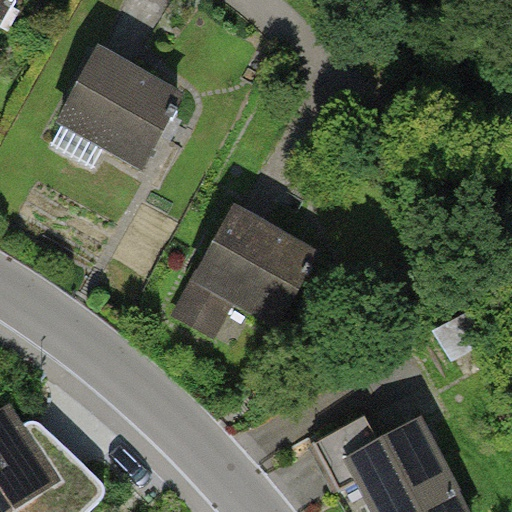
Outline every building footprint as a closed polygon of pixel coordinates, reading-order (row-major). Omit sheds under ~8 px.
[(0,0),(0,64),(28,0),(0,0)] [(200,102),(105,53),(60,143),(155,191),(200,102)] [(341,276),(238,216),(199,282),(302,342),(341,276)] [(484,511),(429,404),(337,451),(368,511),(484,511)] [(17,413),(0,424),(0,511),(30,511),(67,488),(17,413)]
